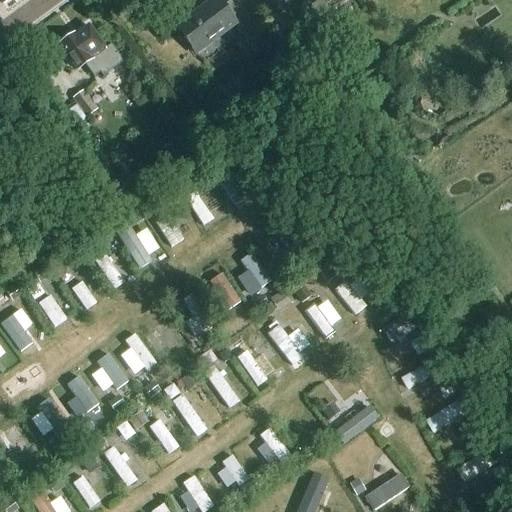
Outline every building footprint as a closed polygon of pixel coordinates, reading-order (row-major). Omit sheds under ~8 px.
[(237,5),(225,14),(215,0),(211,0),(174,27),(195,55),(233,27),(253,54),(266,44),(237,5)] [(60,44),(58,45),(76,71),(83,66),(93,79),(98,75),(101,78),(121,65),(109,48),(104,52),(87,27),(73,37),(67,36),(60,40),(60,44)] [(302,109),(318,97),(311,87),(294,99),(302,109)] [(85,120),(97,112),(82,92),(71,100),(85,120)] [(242,148),(232,155),(238,165),(248,158),(242,148)] [(240,206),(254,197),(234,167),(220,176),(240,206)] [(186,184),(179,188),(184,196),(191,191),(186,184)] [(150,201),(140,208),(147,218),(157,211),(150,201)] [(138,211),(127,218),(134,228),(145,221),(138,211)] [(173,217),(161,224),(175,247),(187,240),(173,217)] [(107,237),(97,243),(102,250),(111,243),(107,237)] [(71,267),(83,259),(75,248),(64,256),(71,267)] [(119,290),(130,283),(111,251),(99,259),(119,290)] [(261,251),(245,258),(260,290),(276,283),(261,251)] [(286,263),(278,269),(283,276),(291,269),(286,263)] [(44,268),(33,275),(40,286),(51,279),(44,268)] [(228,272),(211,280),(221,302),(238,294),(228,272)] [(323,272),(322,285),(335,286),(336,273),(323,272)] [(354,279),(338,289),(357,319),(372,309),(354,279)] [(74,289),(89,311),(101,303),(87,281),(74,289)] [(16,287),(5,294),(12,305),(23,298),(16,287)] [(58,328),(71,318),(55,294),(41,304),(58,328)] [(185,303),(205,332),(218,323),(198,294),(185,303)] [(260,299),(250,305),(256,315),(266,308),(260,299)] [(325,339),(339,332),(327,305),(313,311),(325,339)] [(431,306),(388,323),(395,341),(439,324),(431,306)] [(30,329),(37,325),(27,309),(4,322),(22,353),(38,343),(30,329)] [(249,311),(243,316),(249,323),(254,318),(249,311)] [(173,318),(158,325),(170,352),(186,345),(173,318)] [(296,368),(310,358),(285,324),(271,335),(296,368)] [(141,333),(128,340),(134,350),(124,355),(137,377),(159,364),(141,333)] [(0,367),(14,357),(0,338),(0,367)] [(251,338),(247,346),(258,351),(262,343),(251,338)] [(105,368),(95,374),(106,393),(117,387),(119,390),(132,382),(115,351),(100,359),(105,368)] [(225,351),(216,357),(223,366),(231,360),(225,351)] [(257,389),(271,382),(254,351),(241,358),(257,389)] [(449,355),(408,377),(415,389),(455,367),(449,355)] [(219,365),(208,372),(232,410),(243,403),(219,365)] [(462,372),(454,377),(459,384),(466,380),(462,372)] [(66,385),(84,417),(103,407),(85,374),(66,385)] [(188,378),(179,384),(186,394),(195,388),(188,378)] [(150,386),(141,393),(147,402),(157,394),(150,386)] [(187,394),(175,402),(200,438),(212,430),(187,394)] [(36,419),(48,440),(71,426),(53,397),(39,406),(44,414),(36,419)] [(116,399),(105,406),(112,416),(122,409),(116,399)] [(433,420),(441,433),(473,413),(466,400),(433,420)] [(377,401),(338,433),(349,446),(388,415),(377,401)] [(328,406),(319,413),(327,424),(336,417),(328,406)] [(145,412),(122,426),(129,437),(152,422),(145,412)] [(171,456),(185,447),(165,418),(151,427),(171,456)] [(83,422),(74,429),(80,438),(90,431),(83,422)] [(7,430),(11,438),(2,442),(11,461),(35,450),(22,423),(7,430)] [(287,466),(298,455),(273,428),(261,439),(287,466)] [(98,442),(92,446),(99,456),(106,451),(98,442)] [(60,447),(50,454),(56,463),(66,455),(60,447)] [(119,447),(107,455),(131,489),(143,480),(119,447)] [(500,450),(463,467),(470,482),(507,465),(500,450)] [(0,477),(10,471),(0,457),(0,477)] [(91,460),(80,467),(87,478),(97,471),(91,460)] [(336,460),(315,471),(328,495),(349,484),(336,460)] [(42,463),(32,470),(39,479),(48,473),(42,463)] [(260,468),(251,476),(258,485),(267,477),(260,468)] [(380,509),(420,490),(413,474),(372,493),(380,509)] [(202,511),(211,511),(219,507),(200,475),(186,484),(202,511)] [(55,481),(45,488),(52,498),(62,491),(55,481)] [(0,509),(2,511),(16,511),(17,511),(9,501),(0,507),(0,509)]
